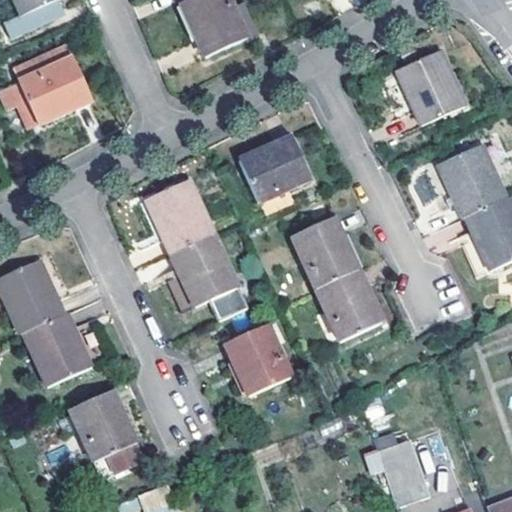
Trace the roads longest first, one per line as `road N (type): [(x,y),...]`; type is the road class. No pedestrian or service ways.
road 1 (residential): [(308,62),(428,299)]
road 2 (residential): [(178,425),(71,188)]
road 3 (residential): [(164,139),(308,62)]
road 4 (residential): [(164,139),(104,0)]
road 5 (residential): [(308,62),(425,0)]
